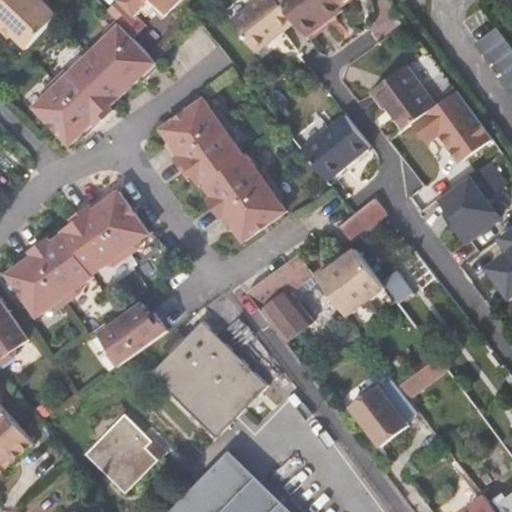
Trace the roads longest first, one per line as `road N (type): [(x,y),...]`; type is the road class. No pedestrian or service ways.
road 1 (residential): [(511,356),(389,189),(381,139),(326,66)]
road 2 (residential): [(289,222),(207,276),(103,139)]
road 3 (residential): [(217,57),(103,139)]
